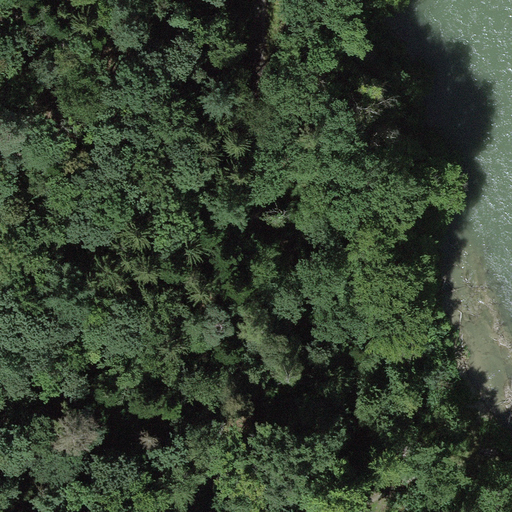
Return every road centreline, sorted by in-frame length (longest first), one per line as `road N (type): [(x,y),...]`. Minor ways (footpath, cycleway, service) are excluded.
road 1 (track): [(283,0),(265,319)]
road 2 (track): [(265,319),(186,511)]
road 3 (track): [(506,511),(483,480),(442,468),(401,474),(349,505)]
